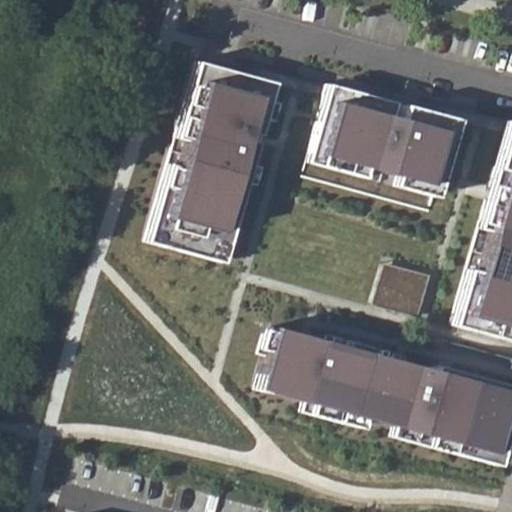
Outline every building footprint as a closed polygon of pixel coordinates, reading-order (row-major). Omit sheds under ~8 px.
[(199,36),(192,56),(213,64),(220,43),(199,36)] [(266,79),(189,61),(145,242),(217,260),(266,79)] [(449,119),(320,84),(300,161),(428,195),(449,119)] [(511,123),(504,122),(452,326),(511,341),(511,123)] [(378,262),(372,300),(419,307),(425,269),(378,262)] [(500,454),(511,405),(511,386),(432,365),(430,374),(268,330),(252,387),(500,454)]
